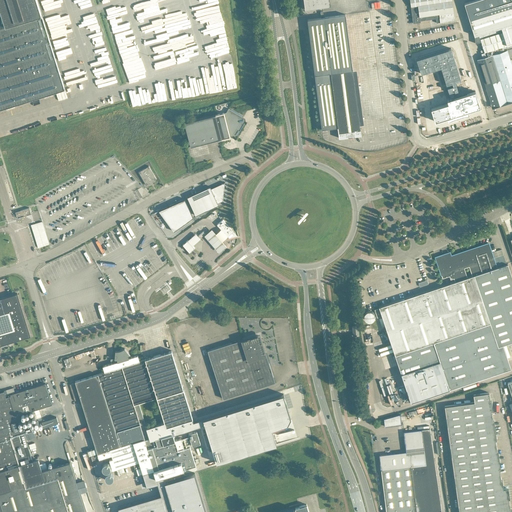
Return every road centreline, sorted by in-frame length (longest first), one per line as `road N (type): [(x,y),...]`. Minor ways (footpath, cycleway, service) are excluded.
road 1 (secondary): [(371,511),(338,418),(320,264)]
road 2 (secondary): [(300,267),(320,397),(358,511)]
road 3 (tertiary): [(511,145),(351,195)]
road 4 (unclassified): [(99,511),(52,353)]
road 5 (unclassified): [(419,143),(398,0)]
road 6 (unclassified): [(24,266),(140,207)]
road 7 (unknown): [(12,227),(127,177)]
